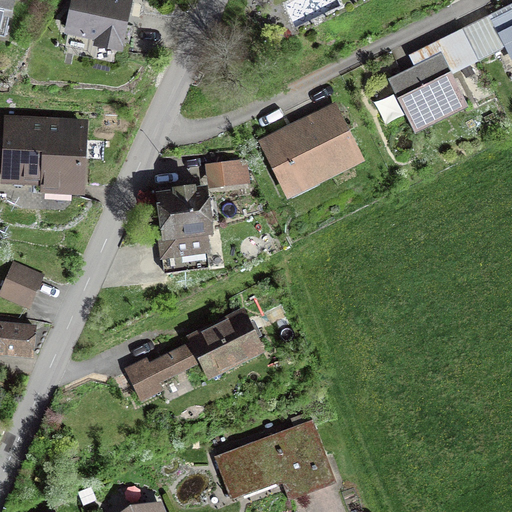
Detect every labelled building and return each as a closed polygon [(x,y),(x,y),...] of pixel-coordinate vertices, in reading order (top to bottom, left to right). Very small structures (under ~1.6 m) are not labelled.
[(16,0),(0,0),(0,37),(6,39),(9,21),(11,22),(16,0)] [(96,50),(122,55),(133,2),(125,0),(72,0),(64,36),(83,40),(80,56),(94,59),(96,50)] [(511,5),(462,30),(478,63),(504,51),(511,66),(511,5)] [(400,109),(414,137),(469,110),(452,76),(478,63),(462,30),(408,56),(413,68),(387,80),(395,97),(385,102),(391,113),(400,109)] [(257,141),(287,202),(365,164),(335,103),(257,141)] [(35,187),(41,188),(44,119),(3,117),(0,186),(8,186),(8,190),(35,192),(35,187)] [(476,134),(479,129),(479,123),(476,119),(470,117),(465,119),(461,124),(462,129),(465,134),(471,136),(476,134)] [(85,197),(88,121),(44,119),(41,188),(40,195),(85,197)] [(246,159),(205,165),(209,191),(250,184),(246,159)] [(214,239),(207,189),(197,190),(196,188),(172,191),(172,193),(155,195),(160,238),(157,238),(160,263),(163,263),(164,275),(209,270),(207,256),(211,255),(209,240),(214,239)] [(6,281),(37,294),(45,275),(14,261),(6,281)] [(37,294),(6,281),(0,293),(0,298),(29,311),(37,294)] [(141,403),(163,392),(160,385),(198,365),(207,383),(265,353),(259,341),(263,339),(253,320),(249,322),(243,309),(186,337),(188,343),(149,363),(147,358),(124,369),(141,403)] [(0,358),(34,362),(37,327),(0,323),(0,358)] [(214,458),(231,503),(281,484),(289,503),(337,486),(313,421),(309,423),(305,414),(291,419),(294,428),(214,458)]
